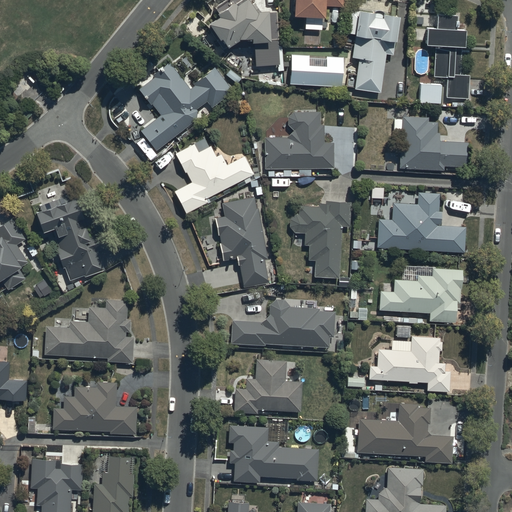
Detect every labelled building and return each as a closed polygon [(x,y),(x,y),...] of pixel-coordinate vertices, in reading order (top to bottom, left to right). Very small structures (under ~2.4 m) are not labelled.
[(220,17),(209,25),(219,41),(221,39),(227,48),(239,40),(253,39),(256,67),(281,65),(277,11),(257,12),(247,0),(245,0),(237,6),(234,2),(217,14),(220,17)] [(294,0),(294,16),(325,17),(325,7),(343,7),(343,0),(294,0)] [(375,13),(357,12),(352,58),(358,58),(355,89),(380,92),(385,55),(393,56),(398,17),(384,15),(383,18),(374,17),(375,13)] [(456,15),(437,15),(437,28),(426,28),(426,46),(434,46),(434,77),(446,77),(446,98),(468,98),(468,75),(460,75),(460,53),(469,53),(469,49),(465,49),(465,30),(457,30),(457,28),(458,28),(458,21),(456,21),(456,15)] [(342,56),(291,55),(290,85),(341,86),(342,56)] [(154,77),(139,88),(160,116),(140,131),(156,151),(197,120),(197,109),(208,101),(212,106),(232,92),(215,68),(192,84),(194,86),(189,90),(169,63),(152,75),(154,77)] [(288,137),(265,138),(265,169),(298,169),(299,176),(311,176),(311,169),(334,169),(334,143),(324,143),(324,127),(323,127),(323,125),(320,125),(320,112),(293,112),(288,117),(288,125),(293,131),(288,137)] [(428,117),(401,117),(401,119),(393,119),(393,134),(400,134),(400,168),(408,168),(408,170),(443,170),(443,167),(467,167),(467,142),(439,142),(439,133),(437,133),(437,121),(428,121),(428,117)] [(195,144),(175,154),(184,172),(185,172),(190,183),(173,191),(184,213),(208,202),(206,198),(254,176),(245,157),(227,165),(221,154),(216,157),(211,146),(199,152),(195,144)] [(416,204),(392,203),(392,220),(377,219),(376,248),(465,252),(466,227),(441,226),(441,211),(439,211),(439,194),(417,193),(416,204)] [(68,196),(41,206),(43,211),(35,214),(43,234),(52,230),(59,248),(56,249),(63,267),(65,267),(70,281),(83,276),(84,278),(105,270),(97,251),(105,248),(99,232),(90,236),(75,198),(70,200),(68,196)] [(254,197),(222,203),(224,216),(215,217),(223,261),(239,258),(244,287),(269,282),(265,260),(268,260),(259,209),(257,209),(254,197)] [(379,215),(380,215),(381,215),(382,215),(383,215),(384,214),(385,214),(386,213),(387,212),(387,211),(388,210),(388,209),(388,208),(388,207),(388,206),(388,205),(388,204),(387,203),(387,202),(386,202),(386,201),(385,201),(384,200),(383,200),(382,199),(381,199),(380,199),(379,199),(378,199),(378,200),(377,200),(376,200),(375,201),(374,202),(373,203),(373,204),(373,205),(372,205),(372,206),(372,207),(372,208),(372,209),(373,210),(373,211),(374,212),(374,213),(375,213),(375,214),(376,214),(377,214),(377,215),(378,215),(379,215)] [(319,207),(298,206),(298,213),(290,219),(289,227),(294,233),(304,233),(303,245),(308,246),(308,260),(315,260),(314,277),(339,278),(342,228),(350,228),(352,203),(326,201),(326,204),(320,204),(319,207)] [(0,281),(1,281),(6,291),(26,280),(20,270),(30,264),(19,245),(25,241),(12,219),(0,226),(0,281)] [(382,291),(379,291),(378,311),(429,313),(428,322),(455,323),(456,304),(459,305),(460,289),(462,289),(463,270),(432,268),(432,277),(417,276),(417,281),(394,280),(394,287),(382,287),(382,291)] [(261,323),(231,321),(231,344),(329,346),(330,338),(334,338),(335,312),(320,312),(320,308),(290,307),(285,300),(276,299),(270,304),(269,315),(261,323)] [(69,328),(45,327),(44,355),(107,357),(107,362),(132,363),(132,337),(125,337),(126,332),(129,332),(129,320),(126,320),(127,301),(106,300),(106,307),(89,307),(89,323),(69,322),(69,328)] [(377,366),(370,366),(369,379),(408,382),(408,383),(417,384),(417,382),(427,383),(427,391),(448,393),(450,371),(444,370),(445,363),(439,362),(439,352),(441,352),(442,343),(440,342),(440,338),(411,336),(410,351),(378,349),(377,366)] [(8,361),(0,360),(0,399),(27,400),(27,380),(8,380),(8,361)] [(286,361),(256,360),(255,379),(246,378),(246,389),(235,388),(234,413),(257,414),(257,410),(301,412),(302,382),(285,381),(286,361)] [(364,378),(347,377),(346,386),(363,387),(364,378)] [(64,408),(52,408),(52,430),(110,430),(110,433),(135,433),(135,407),(116,407),(116,383),(96,383),(96,388),(74,388),(74,397),(64,397),(64,408)] [(398,420),(360,419),(357,452),(424,456),(424,461),(451,463),(453,436),(432,435),(427,432),(427,424),(429,424),(430,408),(417,408),(418,404),(399,404),(398,420)] [(268,426),(229,425),(228,443),(232,443),(232,449),(230,449),(230,463),(234,463),(233,481),(260,482),(260,477),(296,478),(296,480),(317,481),(318,449),(278,448),(278,441),(267,441),(268,426)] [(41,505),(40,511),(70,511),(72,490),(81,490),(82,465),(60,464),(61,459),(32,457),(30,488),(37,488),(35,505),(41,505)] [(131,458),(109,457),(107,473),(103,472),(102,484),(95,484),(93,511),(128,511),(130,497),(133,497),(135,474),(129,474),(131,458)] [(422,469),(388,468),(387,488),(385,487),(378,493),(378,499),(365,499),(364,511),(445,511),(445,506),(420,503),(420,486),(423,486),(422,469)] [(247,511),(248,504),(227,503),(227,511),(247,511)] [(329,511),(330,503),(297,503),(297,511),(329,511)]
